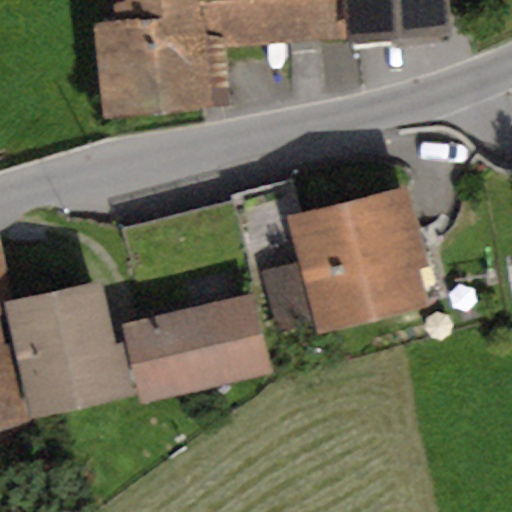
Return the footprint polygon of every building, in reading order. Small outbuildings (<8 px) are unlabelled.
[(145,0),(147,20),(110,23),(118,107),(285,92),(281,49),(362,42),(357,0),(145,0)] [(465,0),(364,0),(368,43),(468,36),(465,0)] [(254,195),(272,270),(311,261),(293,186),(254,195)] [(421,189),(308,213),(333,328),(446,305),(421,189)] [(243,201),(126,231),(144,312),(267,289),(243,201)] [(0,376),(30,371),(5,237),(0,237),(0,376)] [(117,285),(25,302),(45,411),(137,394),(117,285)] [(266,300),(139,323),(153,401),(281,378),(266,300)]
